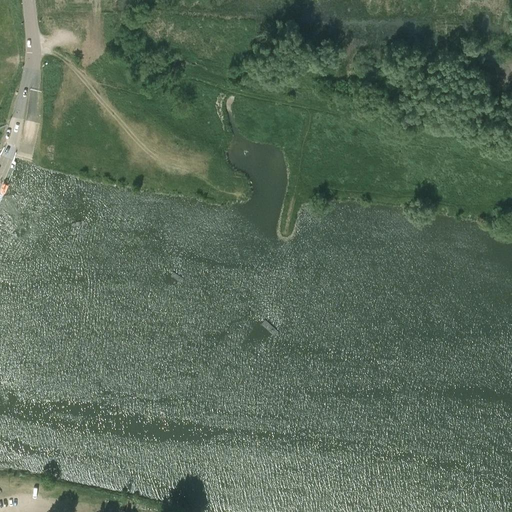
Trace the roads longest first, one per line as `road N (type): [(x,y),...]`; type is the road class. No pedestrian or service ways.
road 1 (track): [(34,50),(74,67),(162,161),(193,167)]
road 2 (tertiary): [(9,156),(31,74),(29,0)]
